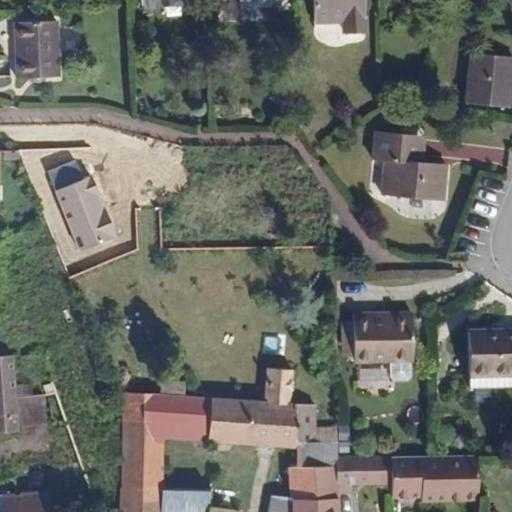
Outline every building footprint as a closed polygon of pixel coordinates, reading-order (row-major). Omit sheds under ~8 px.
[(362,0),(310,0),(311,18),(341,18),(341,30),(362,30),(362,0)] [(56,22),(15,24),(17,77),(58,75),(56,22)] [(511,65),(511,60),(471,56),(465,106),(506,111),(511,65)] [(413,136),(375,133),(374,159),(384,161),(383,193),(445,198),(447,165),(412,162),(413,136)] [(90,177),(56,190),(78,249),(112,237),(90,177)] [(378,312),(358,312),(358,358),(388,358),(410,358),(418,358),(419,313),(398,312),(397,318),(379,319),(378,312)] [(511,329),(470,330),(471,373),(511,372),(511,329)] [(14,357),(0,356),(0,432),(16,432),(16,426),(15,402),(14,357)] [(410,358),(388,358),(387,371),(392,376),(405,376),(409,371),(410,358)] [(335,457),(336,433),(312,430),(314,406),(293,404),(294,370),(268,369),(265,402),(211,399),(207,445),(222,446),(299,452),(298,461),(335,463),(335,457)] [(511,372),(471,373),(472,383),(511,384),(511,372)] [(169,396),(192,398),(193,376),(169,375),(169,396)] [(144,395),(128,394),(126,439),(163,442),(207,445),(211,399),(192,398),(169,396),(144,395)] [(37,402),(15,402),(16,426),(38,426),(37,402)] [(163,442),(126,439),(125,484),(161,487),(163,442)] [(390,457),(335,457),(335,463),(336,483),(390,483),(390,496),(419,496),(420,501),(476,500),(475,456),(430,457),(390,457)] [(336,483),(335,463),(298,461),(298,467),(296,495),(336,498),(336,483)] [(296,495),(298,467),(290,466),(288,500),(268,498),(265,511),(296,511),(296,501),(296,495)] [(159,511),(161,487),(125,484),(122,504),(120,511),(159,511)] [(161,487),(159,511),(202,511),(203,511),(204,491),(161,487)] [(49,511),(49,495),(5,498),(6,511),(49,511)] [(336,511),(336,498),(296,495),(296,501),(296,511),(336,511)]
